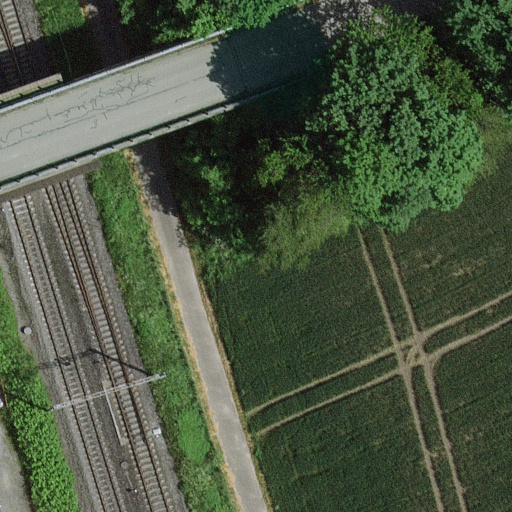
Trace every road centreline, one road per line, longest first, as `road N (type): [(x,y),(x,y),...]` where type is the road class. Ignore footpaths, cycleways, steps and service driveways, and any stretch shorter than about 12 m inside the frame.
road 1 (track): [(100,0),(256,511)]
road 2 (unclassified): [(250,59),(0,148)]
road 3 (track): [(378,0),(250,59)]
